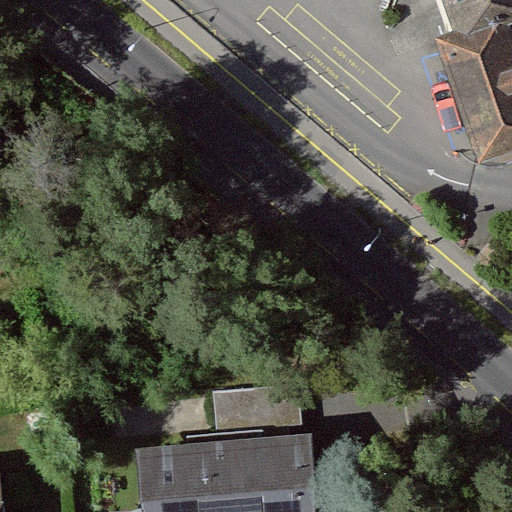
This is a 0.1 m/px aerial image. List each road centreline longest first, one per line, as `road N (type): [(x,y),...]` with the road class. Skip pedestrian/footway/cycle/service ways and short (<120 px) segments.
road 1 (tertiary): [(511,390),(51,0)]
road 2 (unknown): [(0,428),(213,413)]
